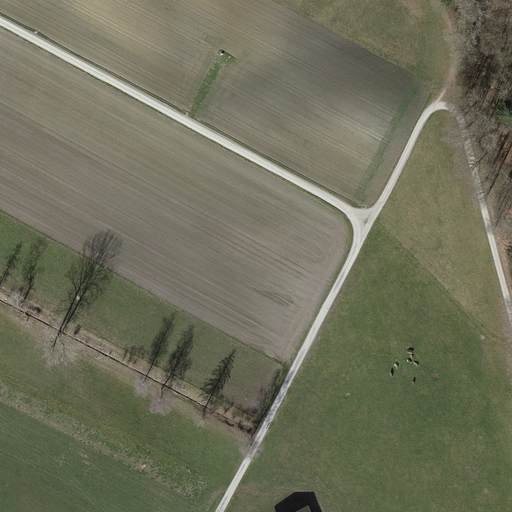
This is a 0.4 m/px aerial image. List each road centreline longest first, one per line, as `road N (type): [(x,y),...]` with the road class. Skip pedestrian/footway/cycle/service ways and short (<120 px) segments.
road 1 (track): [(370,219),(0,18)]
road 2 (track): [(219,511),(370,219)]
road 3 (track): [(511,313),(466,129),(457,105),(440,99)]
road 4 (track): [(440,99),(370,219)]
